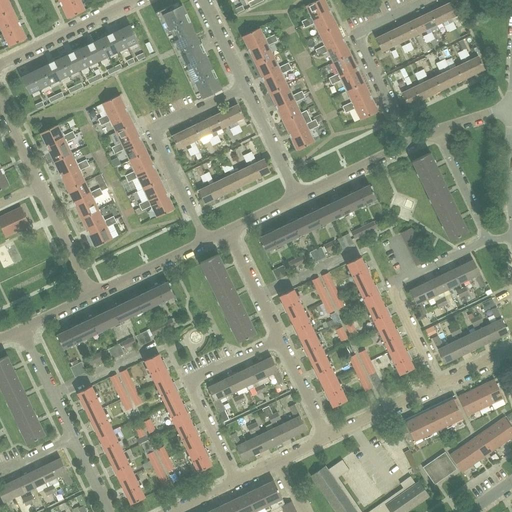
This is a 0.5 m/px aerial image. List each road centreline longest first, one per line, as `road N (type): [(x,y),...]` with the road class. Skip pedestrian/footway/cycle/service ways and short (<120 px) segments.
road 1 (residential): [(205,241),(156,132),(244,87)]
road 2 (residential): [(437,385),(394,286),(486,240)]
road 3 (residential): [(235,481),(189,382),(279,339)]
road 4 (residential): [(408,144),(360,43),(364,30),(426,0)]
road 5 (residential): [(0,64),(135,0)]
road 6 (residential): [(91,296),(205,241)]
road 7 (residential): [(326,438),(437,385)]
road 8 (residential): [(298,197),(244,87)]
road 9 (residential): [(298,197),(408,144)]
road 10 (residential): [(91,296),(39,186)]
road 11 (residential): [(486,240),(436,130)]
road 12 (residential): [(279,339),(227,230)]
